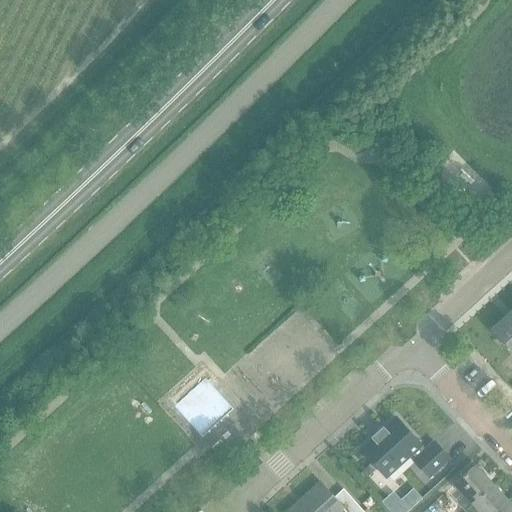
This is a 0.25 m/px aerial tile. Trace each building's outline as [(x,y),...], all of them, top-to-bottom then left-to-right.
[(511,314),(495,331),(511,349),(511,314)] [(501,377),(511,389),(511,387),(511,377),(507,372),(501,377)] [(395,416),(359,448),(381,472),(390,482),(416,459),(420,463),(417,466),(433,482),(454,464),(439,447),(429,456),(425,451),(426,450),(395,416)] [(211,447),(223,460),(231,453),(220,440),(211,447)] [(472,504),(493,486),(475,466),(454,484),(472,504)] [(362,511),(342,490),(333,498),(319,483),(286,511),(337,511),(342,508),(345,511),(362,511)] [(479,511),(502,511),(510,505),(493,486),(472,504),(479,511)]
